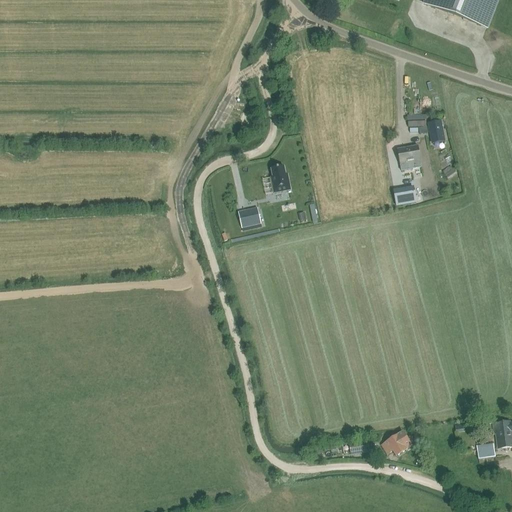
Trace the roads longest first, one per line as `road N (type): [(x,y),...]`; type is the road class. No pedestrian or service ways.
road 1 (track): [(492,511),(383,467),(283,469),(257,433),(196,192),(208,168),(267,144),(273,124),(263,69),(297,2)]
road 2 (unknown): [(0,296),(193,279),(178,188),(225,104),(259,0)]
road 3 (unclassified): [(511,91),(355,39),(294,0)]
